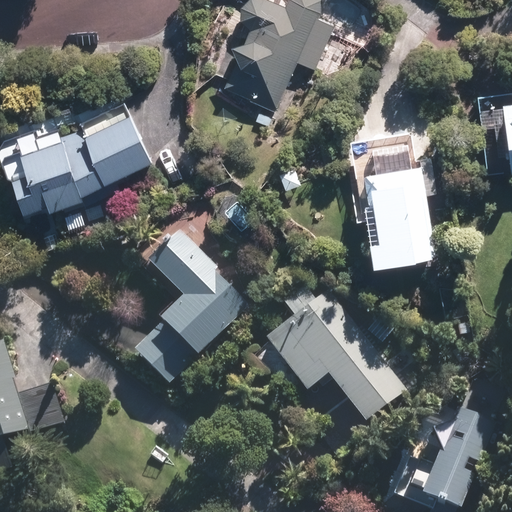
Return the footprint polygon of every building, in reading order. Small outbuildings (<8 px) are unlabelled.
[(312,23),(269,3),(232,86),(274,105),(312,23)] [(36,169),(22,174),(33,206),(86,188),(149,157),(127,113),(70,142),(31,154),(36,169)] [(418,168),(370,176),(385,259),(432,251),(418,168)] [(226,328),(248,305),(214,272),(177,237),(155,260),(192,295),(169,318),(203,351),(226,328)] [(405,389),(330,296),(296,324),(371,417),(405,389)] [(166,324),(140,349),(171,379),(196,353),(166,324)] [(3,354),(0,354),(0,465),(11,462),(3,437),(62,418),(52,387),(17,399),(3,354)] [(496,425),(468,414),(439,491),(466,502),(496,425)]
